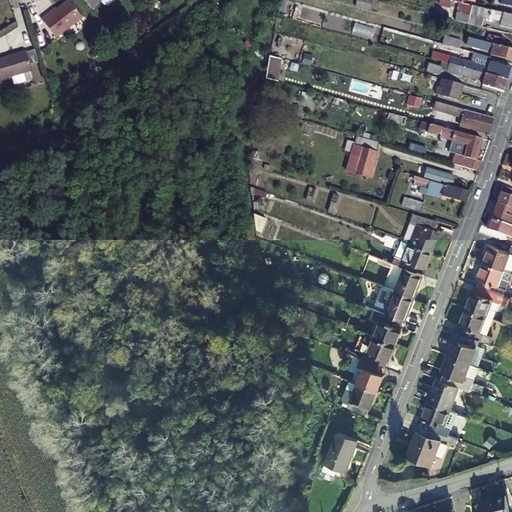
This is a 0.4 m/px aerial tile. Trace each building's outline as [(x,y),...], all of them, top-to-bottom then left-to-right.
[(373,0),(356,0),(355,5),(372,10),(375,0),(373,0)] [(56,40),(82,20),(69,2),(49,17),(47,16),(41,20),(56,40)] [(454,20),(457,20),(463,3),(458,2),(454,20)] [(478,14),(480,7),(463,3),(457,20),(467,23),(470,14),(480,16),(480,15),(478,14)] [(480,15),(480,16),(501,21),(500,26),(511,28),(511,14),(480,7),(478,14),(480,15)] [(486,41),(501,45),(503,38),(488,33),(486,41)] [(458,48),(460,39),(444,35),(441,44),(458,48)] [(481,46),(479,45),(480,39),(470,37),(467,45),(481,49),(481,46)] [(481,46),(481,49),(491,51),(490,55),(511,61),(511,48),(501,45),(486,41),(480,39),(479,45),(481,46)] [(26,54),(0,61),(0,81),(31,72),(26,54)] [(281,61),(270,58),(265,80),(276,83),(281,61)] [(488,68),(461,61),(460,66),(508,80),(511,68),(490,62),(488,68)] [(504,92),(508,80),(460,66),(450,63),(448,71),(484,81),(483,85),(504,92)] [(465,86),(444,80),(442,88),(439,87),(437,95),(460,102),(465,86)] [(408,96),(407,104),(419,106),(420,97),(408,96)] [(493,118),(436,102),(435,105),(438,107),(437,109),(463,116),(460,125),(489,133),(493,118)] [(453,165),(479,173),(482,161),(477,160),(482,140),(447,129),(445,138),(452,140),(452,141),(467,146),(464,157),(456,155),(453,165)] [(368,178),(379,143),(364,139),(356,136),(351,153),(358,155),(357,160),(353,173),(368,178)] [(426,167),(423,179),(428,180),(450,187),(454,176),(426,167)] [(441,195),(464,202),(467,192),(450,187),(428,180),(426,188),(427,188),(426,195),(440,199),(441,195)] [(511,207),(511,195),(511,193),(511,189),(502,186),(497,202),(511,207)] [(331,193),(328,211),(335,213),(338,194),(331,193)] [(403,196),(400,205),(418,212),(422,202),(403,196)] [(491,219),(511,225),(511,207),(497,202),(491,219)] [(443,219),(446,208),(430,204),(427,214),(443,219)] [(438,235),(431,233),(435,222),(411,214),(401,240),(431,252),(438,235)] [(511,237),(511,225),(491,219),(488,229),(511,237)] [(417,264),(425,267),(431,252),(401,240),(391,264),(397,266),(404,269),(414,273),(417,264)] [(509,252),(491,245),(484,262),(505,270),(511,253),(511,244),(511,245),(509,252)] [(484,262),(479,277),(482,278),(499,285),(505,270),(484,262)] [(414,273),(404,269),(395,291),(413,299),(422,276),(414,273)] [(499,285),(482,278),(479,286),(504,295),(507,287),(499,285)] [(504,295),(479,286),(477,293),(501,303),(504,295)] [(401,320),(404,321),(413,299),(395,291),(386,314),(401,320)] [(501,303),(477,293),(473,291),(466,308),(495,319),(501,303)] [(466,308),(460,324),(464,325),(489,335),(495,319),(466,308)] [(398,327),(401,320),(386,314),(379,311),(373,309),(370,317),(380,321),(374,337),(394,345),(401,328),(398,327)] [(479,341),(486,343),(489,335),(464,325),(461,333),(479,341)] [(388,359),(394,345),(374,337),(366,333),(362,342),(363,343),(360,350),(364,351),(361,358),(365,360),(383,367),(387,358),(388,359)] [(459,333),(457,339),(477,347),(479,341),(461,333),(459,333)] [(448,355),(471,364),(477,347),(457,339),(455,338),(448,355)] [(382,375),(380,375),(383,367),(365,360),(361,358),(360,358),(352,354),(345,370),(358,375),(355,384),(375,392),(382,375)] [(464,380),(465,379),(471,364),(448,355),(442,371),(444,372),(464,380)] [(480,368),(471,364),(465,379),(474,383),(480,368)] [(459,386),(462,387),(464,380),(444,372),(441,379),(459,386)] [(430,401),(450,409),(459,386),(441,379),(439,378),(430,401)] [(485,387),(474,383),(465,379),(464,380),(462,387),(482,395),(485,387)] [(375,392),(355,384),(348,381),(340,399),(342,402),(347,404),(346,407),(364,415),(367,407),(369,408),(375,392)] [(450,409),(430,401),(424,417),(444,425),(450,409)] [(444,425),(451,427),(457,412),(450,409),(444,425)] [(444,425),(424,417),(420,425),(422,425),(448,435),(451,427),(444,425)] [(408,455),(431,465),(436,454),(443,457),(451,437),(448,435),(422,425),(419,432),(417,431),(408,455)] [(324,462),(344,471),(357,440),(336,432),(324,462)] [(511,511),(508,497),(499,500),(499,502),(485,505),(484,503),(475,505),(476,511),(511,511)]
